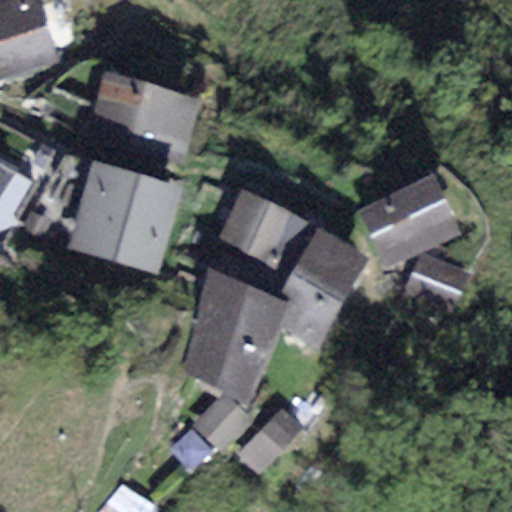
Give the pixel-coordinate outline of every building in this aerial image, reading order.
[(33,0),(18,0),(0,5),(0,76),(52,61),(33,0)] [(194,108),(111,83),(96,134),(179,159),(194,108)] [(0,228),(27,180),(0,165),(0,228)] [(177,199),(96,176),(77,242),(158,264),(177,199)] [(435,185),(368,213),(388,262),(456,233),(435,185)] [(284,271),(307,227),(246,196),(223,240),(284,271)] [(366,259),(323,235),(284,305),(291,309),(282,326),(318,346),(366,259)] [(432,264),(425,261),(412,289),(451,307),(464,279),(432,264)] [(282,309),(222,283),(185,369),(244,395),(282,309)] [(247,425),(222,402),(200,426),(225,449),(247,425)] [(300,428),(284,414),(246,457),(263,471),(300,428)]
